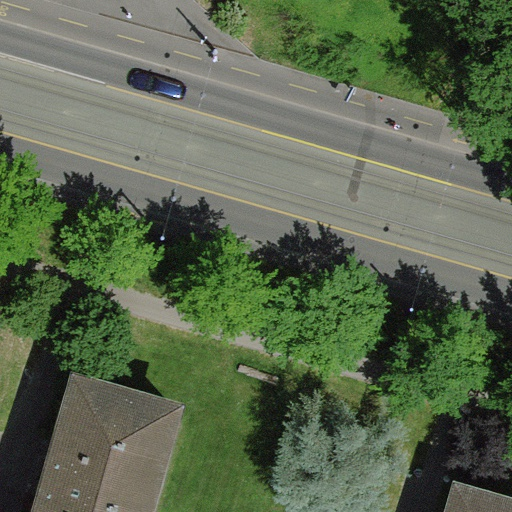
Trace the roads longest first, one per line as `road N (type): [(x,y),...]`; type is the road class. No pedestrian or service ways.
road 1 (primary): [(511,185),(0,36)]
road 2 (primary): [(0,151),(511,297)]
